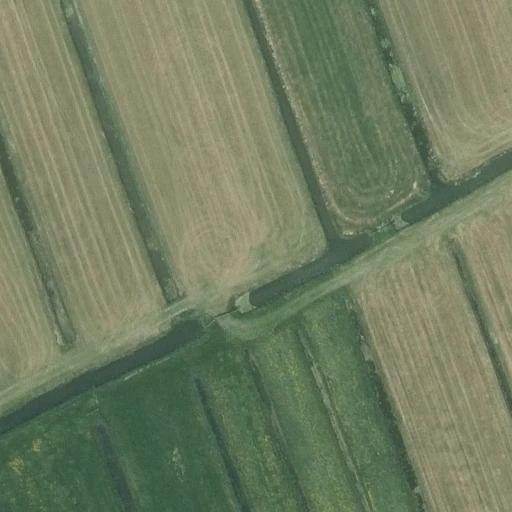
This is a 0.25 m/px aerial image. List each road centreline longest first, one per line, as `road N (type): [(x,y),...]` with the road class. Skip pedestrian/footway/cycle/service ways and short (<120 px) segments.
road 1 (track): [(297,256),(0,408)]
road 2 (track): [(222,344),(511,184)]
road 3 (track): [(121,394),(222,344),(214,298)]
